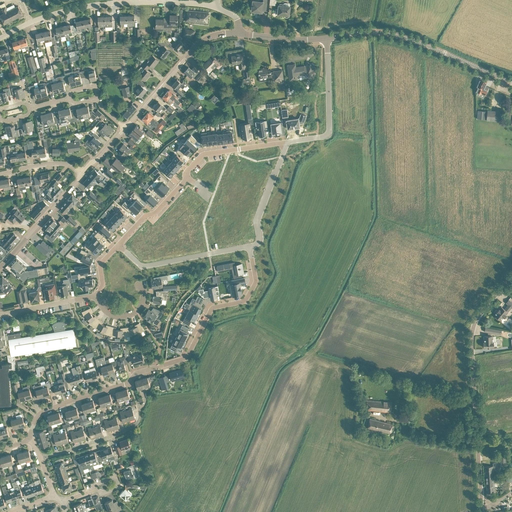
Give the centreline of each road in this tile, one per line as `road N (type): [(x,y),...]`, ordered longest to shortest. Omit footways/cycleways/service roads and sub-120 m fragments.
road 1 (unclassified): [(481,511),(472,332),(511,276)]
road 2 (residential): [(0,38),(81,6),(215,7)]
road 3 (residential): [(129,382),(134,373),(186,357),(212,307),(246,298),(255,283),(249,246)]
road 4 (residential): [(118,244),(201,156),(286,142)]
road 5 (tertiary): [(511,82),(393,34),(326,38)]
road 6 (residential): [(0,314),(88,296),(106,312),(127,316),(142,303),(142,285)]
road 7 (tertiary): [(124,127),(196,45),(238,33)]
road 8 (residential): [(40,456),(134,425),(140,413),(129,382)]
road 9 (residential): [(249,246),(142,265),(118,244)]
road 10 (residential): [(286,142),(329,132),(326,38)]
road 11 (tertiary): [(0,267),(81,172)]
road 12 (residential): [(27,439),(41,412),(129,382)]
